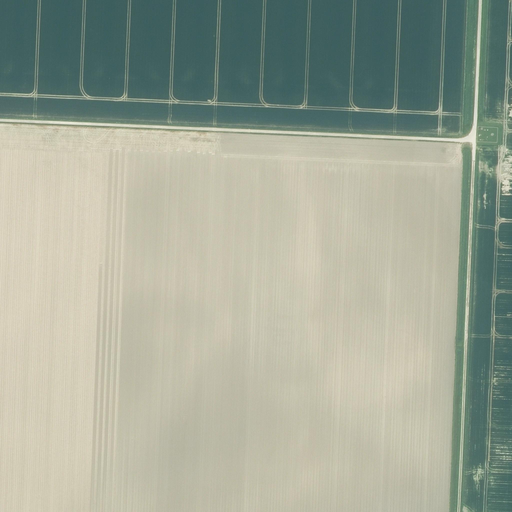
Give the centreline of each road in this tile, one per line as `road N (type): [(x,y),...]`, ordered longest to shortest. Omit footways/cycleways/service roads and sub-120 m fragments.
road 1 (unclassified): [(474,140),(0,119)]
road 2 (unclassified): [(458,511),(474,140)]
road 3 (unclassified): [(474,140),(479,0)]
